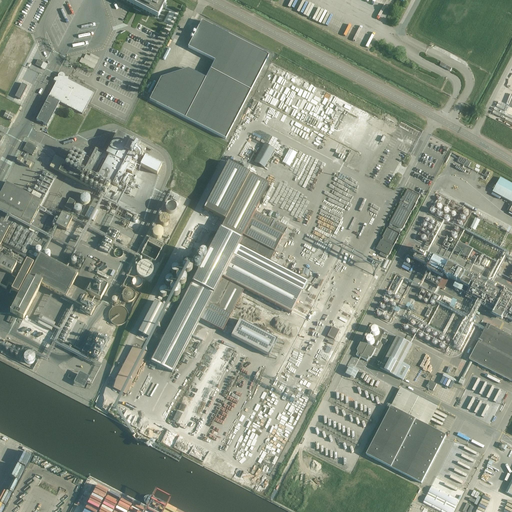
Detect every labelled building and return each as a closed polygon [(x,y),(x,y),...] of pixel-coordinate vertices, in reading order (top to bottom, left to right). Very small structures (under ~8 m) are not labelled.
[(165,4),(158,0),(121,0),(135,7),(134,9),(140,12),(141,10),(158,18),(162,10),(163,10),(164,8),(163,7),(165,4)] [(174,15),(171,13),(166,21),(170,23),(174,15)] [(161,78),(149,101),(225,140),(269,56),(201,22),(188,48),(215,62),(206,79),(188,70),(183,79),(174,74),(161,78)] [(79,63),(94,70),(100,59),(91,54),(90,57),(86,55),(84,59),(82,58),(79,63)] [(38,60),(35,66),(45,71),(48,65),(38,60)] [(280,66),(277,73),(309,87),(310,85),(312,81),(280,66)] [(61,73),(60,74),(59,74),(58,75),(58,77),(58,78),(55,79),(54,81),(56,83),(36,121),(47,127),(60,103),(83,115),(94,94),(68,81),(69,78),(65,78),(65,76),(65,75),(64,74),(63,74),(61,73)] [(22,84),(15,97),(20,100),(27,87),(22,84)] [(3,117),(11,121),(14,115),(6,111),(3,117)] [(115,194),(118,189),(126,172),(132,175),(146,148),(140,146),(117,134),(106,155),(96,149),(84,172),(64,162),(55,157),(50,168),(59,173),(88,188),(91,182),(115,194)] [(23,151),(32,156),(37,148),(27,143),(23,151)] [(77,167),(85,162),(83,159),(87,156),(86,153),(87,152),(83,146),(79,148),(80,150),(77,152),(79,155),(72,158),(77,167)] [(458,162),(469,168),(471,163),(461,157),(458,162)] [(19,158),(17,162),(29,168),(31,164),(19,158)] [(162,166),(145,158),(140,167),(157,175),(162,166)] [(290,161),(282,158),(279,166),(287,169),(290,161)] [(155,300),(136,337),(146,343),(156,325),(167,330),(151,361),(172,373),(183,351),(194,357),(203,341),(192,335),(200,320),(223,332),(245,289),(291,313),(302,292),(307,282),(269,262),(274,252),(312,272),(339,221),(275,188),(228,163),(225,168),(226,168),(218,182),(216,181),(202,209),(225,221),(221,229),(220,229),(217,234),(215,239),(209,236),(212,231),(203,227),(192,248),(195,250),(187,264),(182,273),(179,271),(178,272),(181,274),(181,275),(180,275),(179,275),(178,275),(177,276),(177,277),(176,278),(176,279),(175,280),(176,281),(176,282),(176,283),(177,283),(176,284),(173,282),(173,283),(172,284),(175,286),(170,295),(167,293),(167,294),(166,295),(170,297),(166,306),(155,300)] [(493,192),(511,202),(511,184),(501,178),(493,192)] [(6,182),(0,194),(0,209),(30,225),(42,201),(6,182)] [(390,225),(402,231),(402,230),(420,196),(420,195),(409,189),(408,190),(408,189),(403,198),(401,201),(400,201),(401,202),(399,205),(400,205),(390,224),(390,225)] [(90,202),(90,200),(90,198),(89,196),(87,195),(86,195),(85,195),(84,195),(83,195),(82,196),(81,198),(80,200),(81,201),(81,202),(82,203),(83,204),(84,205),(85,205),(87,205),(88,204),(89,204),(89,203),(90,202)] [(76,203),(70,199),(65,208),(71,211),(76,203)] [(91,207),(85,218),(93,222),(99,212),(91,207)] [(56,225),(65,230),(64,234),(78,241),(87,225),(62,212),(56,225)] [(169,224),(170,222),(169,220),(169,219),(168,218),(167,217),(166,217),(165,216),(164,216),(162,216),(161,217),(160,218),(159,219),(159,220),(158,222),(159,224),(159,225),(160,226),(161,226),(162,227),(163,227),(164,227),(166,227),(168,226),(169,225),(169,224)] [(484,222),(478,219),(473,229),(479,232),(484,222)] [(16,256),(11,265),(6,262),(6,263),(0,259),(0,246),(9,229),(0,224),(0,282),(1,283),(0,285),(0,286),(7,290),(12,279),(17,282),(23,270),(27,262),(16,256)] [(110,227),(99,249),(108,253),(119,232),(110,227)] [(163,236),(164,234),(163,232),(163,231),(162,230),(161,229),(160,229),(158,228),(157,228),(156,229),(154,230),(153,231),(152,233),(152,234),(153,236),(153,237),(154,238),(155,239),(156,239),(157,239),(158,240),(159,239),(160,239),(161,238),(162,238),(163,237),(163,236)] [(376,250),(389,256),(400,234),(388,228),(383,238),(382,241),(381,240),(376,250)] [(149,238),(141,256),(156,263),(164,245),(149,238)] [(126,245),(126,244),(126,243),(126,242),(125,241),(124,240),(122,240),(121,240),(119,241),(119,242),(118,244),(119,245),(120,247),(121,248),(123,248),(125,247),(126,246),(126,245)] [(455,251),(468,258),(472,251),(469,249),(470,248),(459,243),(455,251)] [(123,255),(123,253),(123,252),(123,251),(122,250),(120,249),(119,249),(117,249),(116,249),(115,250),(114,251),(114,252),(114,253),(114,254),(114,255),(115,256),(116,257),(117,258),(118,258),(120,258),(121,257),(122,257),(122,256),(123,255)] [(449,278),(468,288),(473,278),(449,265),(450,263),(442,259),(441,261),(435,258),(434,258),(433,257),(417,249),(414,254),(417,255),(414,259),(429,267),(428,270),(443,278),(444,275),(448,277),(447,278),(448,279),(449,278)] [(87,296),(71,287),(80,271),(70,266),(68,271),(40,256),(10,313),(23,319),(40,286),(81,307),(79,311),(90,317),(95,308),(84,302),(87,296)] [(142,274),(137,281),(143,285),(148,279),(142,274)] [(511,293),(506,290),(503,294),(477,280),(467,298),(494,312),(493,315),(502,320),(503,317),(511,321),(511,293)] [(461,292),(464,287),(457,283),(456,283),(453,288),(461,292)] [(137,299),(137,297),(137,295),(136,294),(136,293),(135,292),(134,292),(131,291),(130,291),(129,291),(127,293),(126,294),(125,295),(125,296),(125,297),(125,298),(125,299),(126,301),(127,302),(128,303),(130,303),(132,303),(133,303),(134,303),(135,302),(137,300),(137,299)] [(130,319),(130,317),(130,316),(129,314),(129,312),(127,310),(126,309),(124,309),(123,308),(121,308),(119,308),(117,309),(116,309),(114,311),(113,312),(112,314),(112,316),(111,317),(112,319),(112,321),(113,322),(114,324),(115,325),(116,326),(118,326),(120,327),(122,327),(124,326),(126,325),(127,324),(129,323),(130,321),(130,319)] [(42,314),(54,320),(57,315),(45,309),(42,314)] [(55,324),(42,317),(38,324),(51,331),(55,324)] [(231,337),(269,356),(277,340),(240,320),(231,337)] [(511,337),(504,333),(488,325),(469,360),(511,382),(511,337)] [(59,338),(65,341),(71,331),(64,327),(59,338)] [(327,336),(334,340),(339,331),(332,327),(327,336)] [(379,334),(380,332),(379,330),(378,329),(377,328),(376,328),(374,328),(372,329),(371,330),(371,332),(371,334),(372,335),(373,335),(374,336),(375,336),(377,336),(378,335),(379,334)] [(375,342),(375,341),(375,339),(374,338),(373,337),(371,337),(369,337),(368,338),(367,339),(367,341),(367,342),(368,344),(369,344),(369,345),(371,345),(372,345),(373,344),(374,344),(375,342)] [(380,369),(403,380),(410,367),(402,363),(411,344),(397,337),(380,369)] [(376,349),(375,348),(361,341),(357,350),(358,352),(356,356),(367,362),(369,358),(371,357),(376,349)] [(136,343),(117,386),(123,389),(120,395),(124,397),(127,390),(131,392),(143,367),(142,366),(149,349),(136,343)] [(434,356),(431,363),(424,360),(426,354),(421,352),(416,363),(437,371),(440,364),(437,362),(438,358),(434,356)] [(359,371),(350,366),(345,374),(354,379),(359,371)] [(466,375),(464,380),(454,375),(455,374),(444,368),(442,371),(467,383),(470,377),(466,375)] [(95,374),(85,369),(80,379),(89,385),(95,374)] [(426,387),(433,391),(437,384),(430,381),(426,387)] [(366,455),(421,484),(445,436),(426,426),(435,408),(400,390),(366,455)] [(252,425),(252,417),(246,414),(243,414),(238,425),(237,427),(236,431),(237,431),(237,435),(236,437),(236,439),(233,439),(233,444),(235,444),(242,447),(252,425)] [(5,511),(11,501),(9,500),(2,511),(5,511)]
